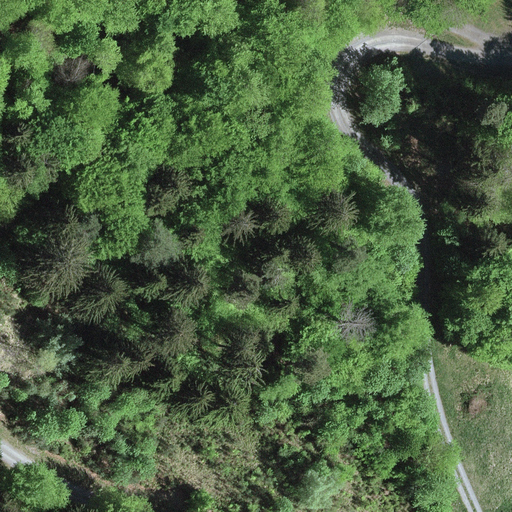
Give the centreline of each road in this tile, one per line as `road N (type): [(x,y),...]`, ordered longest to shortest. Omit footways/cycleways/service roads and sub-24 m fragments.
road 1 (track): [(476,511),(427,377),(414,200),(353,138),(339,113),(338,84),(347,61),(375,44),(406,40),(509,59)]
road 2 (track): [(0,451),(115,511)]
road 3 (track): [(511,60),(408,0)]
